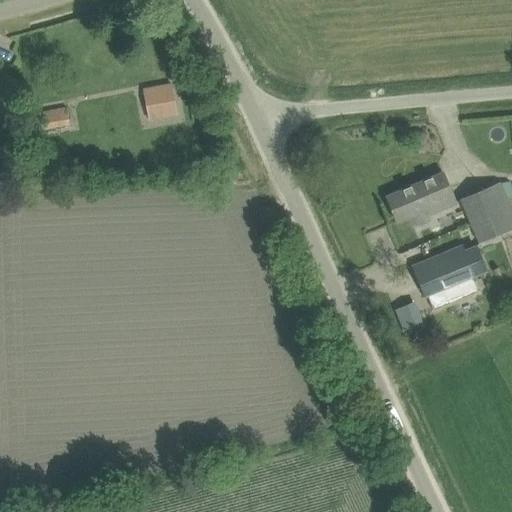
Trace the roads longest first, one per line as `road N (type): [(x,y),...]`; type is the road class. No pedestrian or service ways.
road 1 (unclassified): [(436,511),(256,121)]
road 2 (unclassified): [(256,121),(511,93)]
road 3 (unclassified): [(256,121),(194,0)]
